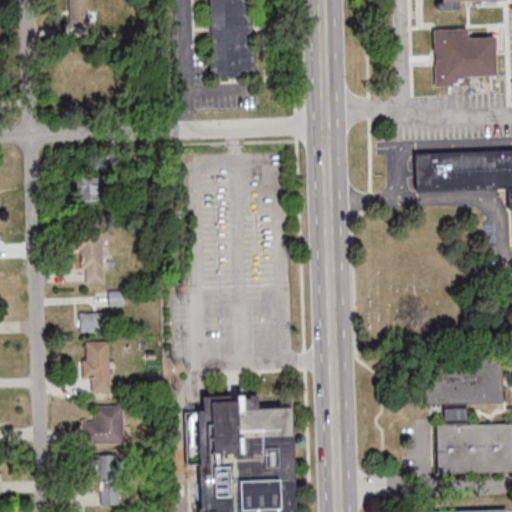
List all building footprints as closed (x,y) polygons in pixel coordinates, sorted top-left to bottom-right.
[(88,22),(88,0),(69,0),(69,22),(88,22)] [(209,0),(210,76),(252,76),(251,0),(209,0)] [(437,0),(438,9),(459,9),(458,2),(506,1),(505,0),(437,0)] [(496,37),(467,37),(467,28),(433,28),(434,86),(464,85),(464,75),(496,75),(496,37)] [(84,93),(112,93),(112,71),(90,71),(90,66),(72,66),(72,84),(84,84),(84,93)] [(511,149),(415,152),(415,190),(507,189),(508,211),(511,210),(511,149)] [(76,199),(101,199),(101,177),(76,177),(76,199)] [(79,231),(79,271),(85,271),(85,281),(103,281),(103,231),(79,231)] [(125,305),(125,290),(108,290),(108,305),(125,305)] [(109,331),(109,311),(81,311),(81,331),(109,331)] [(110,391),(109,340),(82,341),(83,380),(92,380),(92,391),(110,391)] [(425,404),(502,403),(501,360),(424,361),(425,404)] [(292,402),(297,511),(201,511),(196,409),(210,408),(209,389),(260,387),(261,403),(292,402)] [(123,443),(123,405),(95,405),(95,419),(84,419),(84,443),(123,443)] [(511,472),(511,423),(465,424),(465,407),(444,407),(445,424),(436,424),(437,473),(511,472)] [(119,505),(119,454),(97,454),(97,505),(119,505)]
